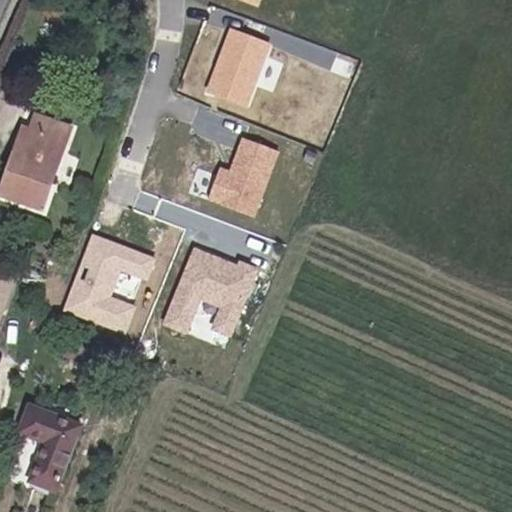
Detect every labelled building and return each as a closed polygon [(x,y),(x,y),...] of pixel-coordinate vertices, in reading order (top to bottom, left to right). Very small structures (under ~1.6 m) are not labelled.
[(251,107),(275,41),(232,25),(208,91),(251,107)] [(82,128),(47,117),(37,131),(29,129),(12,170),(4,197),(50,214),(82,128)] [(209,199),(256,218),(284,149),(245,133),(231,167),(224,164),(209,199)] [(131,331),(140,298),(143,298),(156,252),(89,234),(67,314),(131,331)] [(237,338),(260,269),(192,246),(166,326),(192,334),(203,302),(220,307),(212,330),(237,338)] [(0,329),(20,275),(0,267),(0,329)] [(52,363),(92,381),(98,366),(59,348),(52,363)] [(93,425),(37,403),(27,434),(52,444),(36,482),(65,496),(93,425)]
